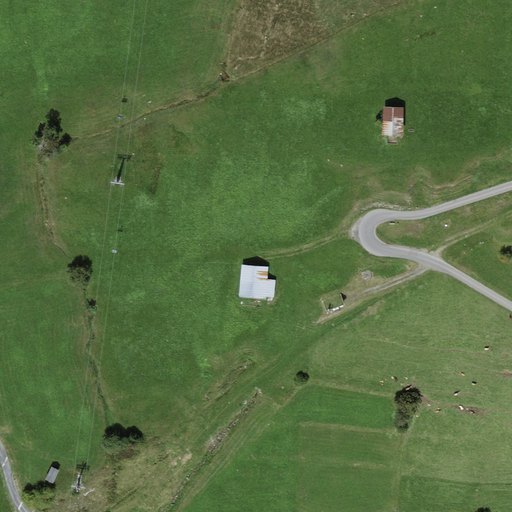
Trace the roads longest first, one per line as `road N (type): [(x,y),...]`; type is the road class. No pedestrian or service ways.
road 1 (track): [(119,511),(293,349),(382,287),(435,262)]
road 2 (unclassified): [(511,185),(426,214),(384,215),(367,232),(375,246),(435,262),(511,307)]
